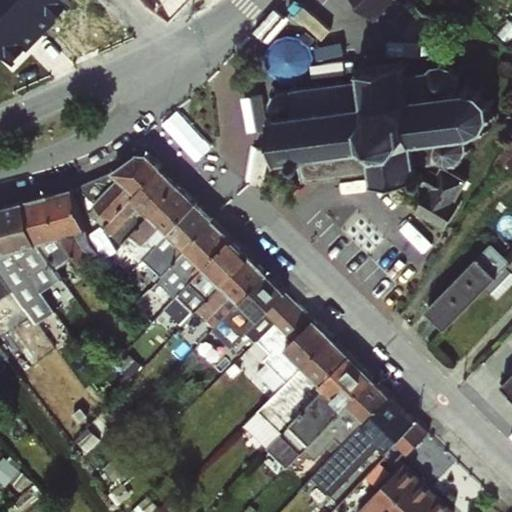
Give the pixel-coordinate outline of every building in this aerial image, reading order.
[(0,0),(0,42),(20,62),(78,0),(0,0)] [(356,0),(372,17),(391,0),(356,0)] [(418,163),(436,160),(439,160),(445,163),(456,162),(463,158),(468,148),(467,138),(464,134),(473,132),(486,126),(493,114),(490,99),(480,89),(467,86),(459,87),(457,73),(451,65),(442,63),(435,65),(427,71),(408,71),(406,61),(359,68),(361,77),(292,86),(295,110),(273,112),(279,159),(301,156),(305,178),(374,169),(375,179),(415,173),(414,175),(415,177),(416,179),(418,180),(421,181),(423,181),(427,179),(428,175),(428,171),(425,167),(422,167),(419,167),(418,163)] [(511,142),(502,156),(511,163),(511,142)] [(88,212),(103,227),(162,166),(148,152),(137,152),(112,170),(76,185),(95,203),(88,212)] [(427,179),(423,181),(432,185),(416,210),(445,228),(461,202),(457,199),(468,179),(436,160),(418,163),(419,167),(422,167),(425,167),(428,171),(428,175),(427,179)] [(179,183),(162,166),(103,227),(121,244),(179,183)] [(121,244),(141,260),(198,202),(179,183),(121,244)] [(141,260),(161,276),(214,218),(198,202),(141,260)] [(167,306),(177,296),(232,236),(214,218),(161,276),(150,289),(167,306)] [(177,296),(193,311),(251,255),(232,236),(177,296)] [(455,325),(511,262),(511,254),(496,240),(435,307),(455,325)] [(207,323),(214,329),(269,273),(251,255),(193,311),(190,316),(202,328),(207,323)] [(497,297),(511,283),(511,266),(488,288),(497,297)] [(287,291),(269,273),(214,329),(233,346),(287,291)] [(285,382),(331,335),(296,301),(250,346),(285,382)] [(266,447),(350,354),(331,335),(285,382),(244,424),(266,447)] [(350,354),(266,447),(287,468),(303,451),(374,377),(350,354)] [(511,393),(511,372),(502,383),(511,393)] [(341,445),(392,395),(374,377),(303,451),(316,460),(335,440),(341,445)] [(392,395),(341,445),(299,489),(319,508),(382,444),(387,449),(396,442),(409,451),(429,431),(392,395)] [(411,458),(361,511),(362,511),(460,511),(465,508),(411,458)]
